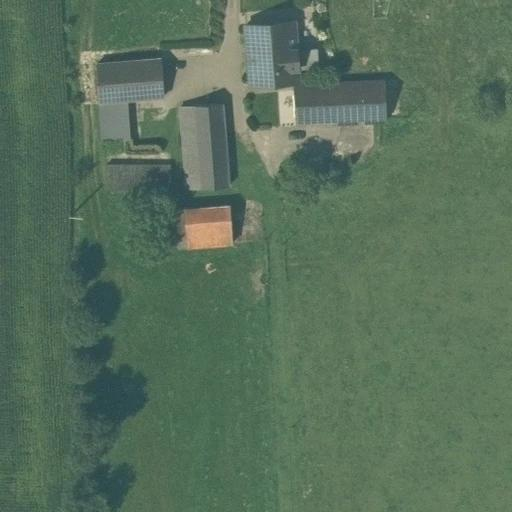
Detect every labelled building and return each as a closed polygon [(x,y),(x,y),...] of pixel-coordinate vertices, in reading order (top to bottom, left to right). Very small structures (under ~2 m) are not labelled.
[(302,20),(247,23),(251,83),(305,80),(302,20)] [(162,58),(98,63),(101,99),(165,93),(162,58)] [(384,79),(293,83),(295,124),(386,121),(384,79)] [(98,105),(101,141),(132,138),(129,102),(98,105)] [(224,105),(180,108),(186,186),(230,183),(224,105)] [(172,163),(109,162),(108,187),(172,188),(172,163)] [(231,204),(187,207),(190,246),(233,243),(231,204)]
